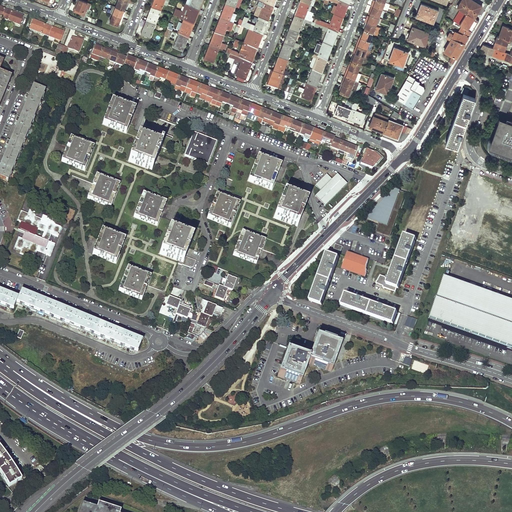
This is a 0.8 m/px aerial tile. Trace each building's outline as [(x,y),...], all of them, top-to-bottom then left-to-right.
[(91,5),(79,0),(78,0),(77,4),(78,4),(75,12),(85,16),(89,9),(90,9),(91,5)] [(129,3),(122,0),(118,0),(116,6),(124,10),(126,7),(127,7),(129,3)] [(154,0),(152,6),(161,10),(165,0),(154,0)] [(203,0),(191,0),(190,5),(199,8),(201,3),(202,3),(203,0)] [(273,5),(259,0),(258,3),(263,5),(259,16),(269,20),(272,12),(271,11),(273,5)] [(298,8),(296,14),(312,20),(314,17),(306,14),(310,4),(300,0),(299,0),(297,7),(298,8)] [(341,0),(331,0),(338,2),(334,13),(344,17),(347,9),(346,8),(348,3),(341,0)] [(385,1),(381,0),(374,0),(374,2),(373,2),(372,5),(382,9),(385,1)] [(482,4),(474,0),(461,0),(457,7),(466,12),(465,14),(459,11),(454,20),(463,25),(459,31),(452,28),(448,36),(452,38),(445,50),(453,55),(449,61),(453,63),(461,50),(465,42),(470,35),(474,27),(479,19),(474,16),(482,4)] [(186,4),(186,3),(182,12),(178,10),(176,15),(184,19),(194,23),(198,15),(197,14),(199,8),(190,5),(186,4)] [(224,11),(221,17),(230,21),(235,7),(226,3),(223,11),(224,11)] [(439,9),(421,3),(417,16),(433,23),(439,9)] [(382,9),(372,5),(370,9),(372,10),(370,14),(379,17),(382,9)] [(124,10),(116,6),(113,14),(123,18),(125,14),(123,13),(124,11),(124,10)] [(161,10),(152,6),(149,14),(150,14),(147,20),(156,24),(161,10)] [(8,10),(0,7),(0,17),(4,19),(8,10)] [(23,16),(8,10),(4,19),(20,26),(23,16)] [(344,17),(334,13),(330,23),(317,18),(316,22),(337,30),(340,24),(341,24),(344,17)] [(123,18),(113,14),(110,21),(118,25),(120,21),(121,22),(123,18)] [(292,20),(290,27),(299,31),(303,21),(306,22),(306,21),(311,23),(312,20),(296,14),(293,20),(292,20)] [(379,17),(370,14),(368,18),(367,17),(366,21),(376,25),(379,17)] [(269,20),(259,16),(254,28),(253,27),(252,25),(253,23),(247,21),(248,17),(245,16),(243,19),(241,25),(249,28),(253,30),(262,33),(265,27),(266,27),(269,20)] [(218,23),(215,31),(224,34),(227,28),(230,21),(221,17),(219,23),(218,23)] [(194,23),(184,19),(179,33),(188,36),(190,30),(191,30),(194,23)] [(48,26),(33,20),(29,29),(45,35),(48,26)] [(156,24),(147,20),(145,26),(144,26),(141,33),(150,38),(156,24)] [(376,25),(366,21),(364,25),(365,25),(364,29),(373,33),(376,25)] [(337,30),(316,22),(315,24),(327,30),(323,40),(333,44),(336,36),(335,36),(337,30)] [(64,33),(48,26),(45,35),(61,42),(64,33)] [(430,32),(413,26),(409,39),(421,43),(420,44),(424,46),(425,44),(430,32)] [(508,39),(509,40),(511,37),(511,28),(503,26),(499,36),(508,39)] [(288,35),(285,42),(299,47),(301,43),(295,41),(299,31),(290,27),(287,35),(288,35)] [(361,33),(360,37),(370,40),(373,33),(364,29),(362,33),(361,33)] [(262,33),(253,30),(250,37),(248,43),(258,47),(261,39),(260,39),(261,36),(262,37),(263,33),(262,33)] [(224,34),(215,31),(212,38),(213,39),(211,45),(219,48),(224,34)] [(188,36),(179,33),(174,46),(183,50),(187,42),(186,42),(188,36)] [(494,46),(505,50),(508,39),(499,36),(497,35),(494,46)] [(370,40),(360,37),(358,40),(360,41),(358,45),(366,48),(370,40)] [(79,40),(72,38),(69,45),(67,48),(78,53),(83,40),(80,39),(79,40)] [(235,39),(233,46),(239,48),(241,41),(235,39)] [(333,44),(323,40),(318,54),(327,58),(329,51),(330,52),(333,44)] [(282,47),(279,55),(288,59),(293,48),(298,50),(299,47),(285,42),(283,47),(282,47)] [(258,47),(248,43),(244,54),(238,51),(232,48),(230,52),(251,60),(252,61),(253,58),(253,57),(254,55),(258,47)] [(480,50),(511,61),(511,54),(483,44),(480,50)] [(99,47),(95,45),(92,55),(100,58),(103,50),(99,48),(99,47)] [(219,48),(211,45),(208,51),(207,51),(204,58),(213,62),(219,48)] [(366,48),(358,45),(356,49),(355,49),(354,52),(363,56),(366,48)] [(384,58),(388,60),(392,48),(388,47),(384,58)] [(407,52),(393,47),(388,61),(402,66),(407,52)] [(107,51),(103,50),(100,58),(107,61),(111,51),(108,50),(107,51)] [(115,52),(111,51),(107,61),(115,64),(119,55),(115,54),(115,52)] [(251,60),(230,52),(229,56),(241,61),(235,74),(245,79),(250,67),(249,66),(251,60)] [(363,56),(354,52),(352,56),(353,57),(352,61),(360,64),(363,56)] [(327,58),(318,54),(312,69),(322,72),(325,64),(324,64),(327,58)] [(122,57),(119,55),(115,64),(121,67),(120,69),(122,70),(122,68),(124,65),(127,57),(123,55),(122,57)] [(288,59),(279,55),(276,63),(277,63),(274,69),(283,72),(288,59)] [(137,61),(127,57),(124,65),(129,67),(129,68),(134,70),(137,61)] [(0,70),(4,62),(0,60),(0,104),(12,77),(0,71),(0,70)] [(148,65),(137,61),(134,70),(138,72),(139,70),(144,73),(148,65)] [(349,64),(348,68),(357,72),(360,64),(352,61),(350,65),(349,64)] [(158,69),(148,65),(144,73),(151,75),(150,76),(155,78),(158,69)] [(354,79),(358,81),(361,73),(357,72),(348,68),(346,71),(347,72),(346,76),(354,79)] [(168,73),(158,69),(155,78),(159,80),(159,78),(165,81),(168,73)] [(283,72),(274,69),(272,75),(271,75),(268,82),(278,86),(283,72)] [(322,72),(312,69),(307,82),(316,85),(318,79),(319,80),(322,72)] [(394,76),(381,72),(376,88),(388,93),(394,76)] [(179,77),(168,73),(165,81),(171,83),(171,84),(175,86),(179,77)] [(395,97),(414,108),(425,88),(424,85),(419,82),(420,81),(409,75),(400,88),(395,97)] [(346,76),(344,80),(343,80),(341,83),(351,87),(354,79),(346,76)] [(189,81),(179,77),(175,86),(179,88),(180,86),(186,89),(189,81)] [(200,85),(189,81),(186,89),(185,91),(184,93),(190,95),(192,92),(196,94),(200,85)] [(316,85),(307,82),(302,96),(311,100),(315,92),(313,91),(316,85)] [(351,87),(341,83),(340,88),(341,88),(340,92),(348,95),(351,87)] [(210,89),(200,85),(196,94),(200,95),(200,98),(205,100),(210,89)] [(33,86),(0,165),(0,178),(8,182),(45,91),(33,86)] [(220,93),(210,89),(205,100),(211,102),(211,103),(215,105),(220,93)] [(230,97),(220,93),(215,105),(219,107),(221,102),(227,105),(230,97)] [(477,97),(464,93),(445,143),(458,147),(477,97)] [(368,94),(367,94),(366,98),(364,102),(373,105),(376,99),(368,94)] [(241,101),(230,97),(227,105),(233,107),(231,112),(236,114),(237,112),(237,110),(241,101)] [(351,107),(338,103),(335,112),(348,118),(355,102),(347,99),(346,101),(349,102),(348,105),(351,106),(351,107)] [(136,110),(112,101),(103,124),(126,133),(136,110)] [(251,105),(241,101),(237,110),(242,112),(242,114),(247,116),(248,113),(251,105)] [(366,113),(356,109),(359,102),(355,102),(348,118),(362,123),(366,113)] [(262,109),(251,105),(248,113),(254,115),(254,116),(258,118),(262,109)] [(272,113),(262,109),(258,118),(257,122),(261,123),(262,121),(268,123),(272,113)] [(399,114),(394,111),(390,116),(396,119),(399,114)] [(283,117),(272,113),(268,123),(274,126),(273,128),(277,130),(283,117)] [(374,116),(369,126),(384,132),(388,121),(382,119),(374,116)] [(293,121),(283,117),(277,130),(283,132),(284,128),(289,130),(293,121)] [(488,147),(511,155),(511,132),(511,130),(511,121),(499,117),(488,147)] [(402,124),(389,118),(388,121),(384,132),(395,136),(398,135),(400,129),(402,124)] [(303,125),(293,121),(289,130),(300,134),(303,125)] [(266,128),(259,125),(257,131),(264,134),(266,128)] [(314,129),(303,125),(300,134),(304,136),(304,137),(309,139),(314,129)] [(324,133),(314,129),(309,139),(316,142),(317,140),(320,142),(324,133)] [(335,137),(324,133),(320,142),(325,144),(325,145),(330,147),(335,137)] [(217,143),(193,134),(184,157),(208,166),(217,143)] [(339,138),(335,137),(330,147),(338,150),(342,141),(338,140),(339,138)] [(94,148),(70,138),(61,161),(84,171),(94,148)] [(152,170),(161,148),(138,138),(129,161),(152,170)] [(346,143),(342,141),(338,150),(346,153),(350,143),(347,141),(346,143)] [(354,144),(350,143),(346,153),(349,154),(348,158),(353,160),(357,148),(354,146),(354,144)] [(374,152),(366,149),(361,163),(372,168),(381,158),(374,152)] [(281,168),(257,159),(248,182),(272,191),(281,168)] [(316,198),(325,207),(347,185),(338,176),(333,181),(326,175),(315,186),(321,193),(316,198)] [(120,185),(96,176),(87,199),(111,208),(120,185)] [(380,221),(378,220),(375,228),(388,233),(390,229),(390,230),(395,218),(394,218),(395,214),(396,215),(400,203),(399,203),(404,191),(398,189),(399,189),(396,188),(397,188),(397,187),(396,187),(396,186),(395,186),(395,187),(394,190),(393,189),(389,192),(386,194),(384,194),(380,204),(377,203),(374,206),(370,210),(369,211),(369,212),(369,213),(369,214),(370,215),(371,215),(372,215),(373,215),(373,214),(376,212),(383,215),(383,216),(382,215),(380,221)] [(167,203),(143,193),(134,216),(158,226),(167,203)] [(239,205),(215,196),(206,219),(230,228),(238,208),(239,205)] [(307,205),(283,196),(274,218),(298,228),(303,214),(307,205)] [(41,219),(35,216),(36,213),(29,210),(27,214),(21,211),(17,221),(21,222),(18,229),(24,232),(22,239),(18,237),(14,247),(21,250),(19,253),(27,256),(28,253),(35,255),(36,251),(50,256),(55,244),(48,241),(51,234),(58,237),(62,227),(55,224),(57,220),(43,215),(41,219)] [(200,230),(185,224),(184,227),(172,222),(168,231),(169,231),(160,254),(179,262),(178,264),(190,269),(194,268),(196,261),(186,257),(192,240),(195,241),(200,230)] [(125,241),(101,231),(92,254),(115,264),(125,241)] [(224,233),(218,231),(215,239),(220,241),(224,233)] [(265,242),(242,232),(232,255),(256,265),(265,242)] [(379,274),(374,282),(383,286),(382,287),(395,291),(396,288),(397,288),(415,238),(402,233),(387,277),(379,274)] [(365,274),(366,271),(365,271),(366,268),(365,267),(368,257),(346,251),(341,267),(365,274)] [(339,258),(327,253),(326,256),(327,257),(324,266),(316,289),(315,289),(312,298),(311,298),(310,301),(322,305),(339,258)] [(151,278),(127,269),(118,292),(142,301),(151,278)] [(511,300),(445,276),(429,320),(511,349),(511,300)] [(227,277),(226,279),(225,279),(224,281),(222,280),(220,283),(222,284),(221,286),(223,287),(222,288),(218,286),(213,298),(224,303),(229,291),(231,292),(236,281),(227,277)] [(32,295),(21,290),(18,297),(13,295),(0,290),(0,304),(13,310),(16,303),(137,352),(142,340),(138,338),(119,330),(96,321),(75,312),(55,304),(32,295)] [(397,312),(346,294),(341,306),(347,307),(356,310),(356,309),(379,318),(387,321),(387,322),(393,324),(397,312)] [(165,306),(176,311),(180,302),(169,297),(165,306)] [(219,319),(222,311),(202,302),(201,304),(204,308),(205,309),(202,316),(195,312),(189,325),(196,327),(193,332),(200,335),(202,330),(206,331),(213,316),(219,319)] [(186,320),(190,311),(179,306),(175,315),(186,320)] [(408,316),(405,326),(414,329),(417,319),(408,316)] [(511,349),(429,320),(427,325),(511,355),(511,349)] [(276,376),(298,384),(306,363),(330,371),(339,345),(315,337),(307,359),(285,352),(276,376)] [(410,368),(417,371),(420,362),(406,357),(403,364),(411,367),(410,368)] [(8,487),(21,479),(14,467),(9,461),(7,457),(3,453),(0,448),(0,473),(2,476),(8,487)] [(336,486),(341,481),(335,476),(330,481),(336,486)] [(82,503),(79,511),(119,511),(120,511),(98,503),(96,508),(82,503)]
